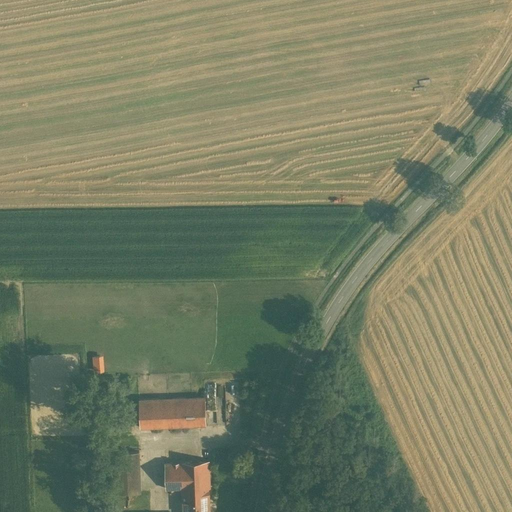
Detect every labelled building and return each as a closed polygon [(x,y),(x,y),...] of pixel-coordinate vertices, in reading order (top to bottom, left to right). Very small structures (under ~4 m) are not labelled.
[(108,405),(108,423),(128,423),(128,404),(126,404),(125,384),(115,385),(116,404),(108,405)] [(205,396),(139,399),(140,427),(206,424),(205,396)] [(196,495),(209,494),(208,460),(165,462),(166,488),(183,488),(183,493),(196,493),(196,495)] [(134,462),(114,463),(115,492),(135,491),(134,462)] [(196,493),(183,493),(183,511),(209,511),(209,494),(196,495),(196,493)]
